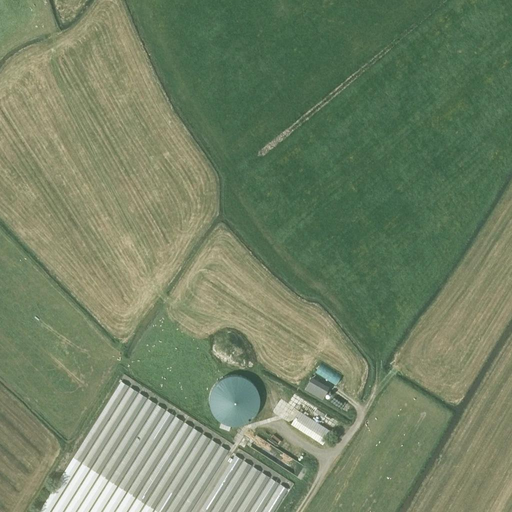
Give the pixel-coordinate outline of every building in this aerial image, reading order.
[(225,376),(222,378),(219,379),(217,381),(215,384),(213,386),(211,389),(210,392),(209,395),(209,399),(209,402),(210,405),(210,408),(212,411),(213,414),(215,417),(218,419),(220,421),(223,422),(225,423),(228,424),(232,425),(235,425),(238,425),(241,424),(244,423),(247,421),(250,419),(252,417),(254,415),(256,412),(257,409),(259,406),(259,403),(259,400),(259,396),(258,393),(257,390),(256,387),(254,385),(252,382),(250,380),(247,378),(244,377),(241,375),(238,375),(235,374),(231,375),(228,375),(225,376)] [(305,388),(325,397),(330,384),(311,376),(305,388)] [(113,377),(37,511),(184,511),(222,444),(212,439),(210,443),(202,432),(203,432),(193,426),(199,417),(178,431),(184,419),(175,415),(176,414),(166,409),(167,408),(157,403),(158,402),(148,397),(148,396),(113,377)] [(325,442),(333,427),(298,411),(291,426),(325,442)] [(265,446),(277,453),(276,454),(281,457),(285,451),(257,434),(250,445),(261,452),(265,446)] [(194,511),(269,511),(285,485),(271,477),(272,476),(262,471),(262,470),(253,465),(253,464),(244,459),(244,458),(231,450),(194,511)] [(283,467),(303,476),(308,465),(288,456),(283,467)]
